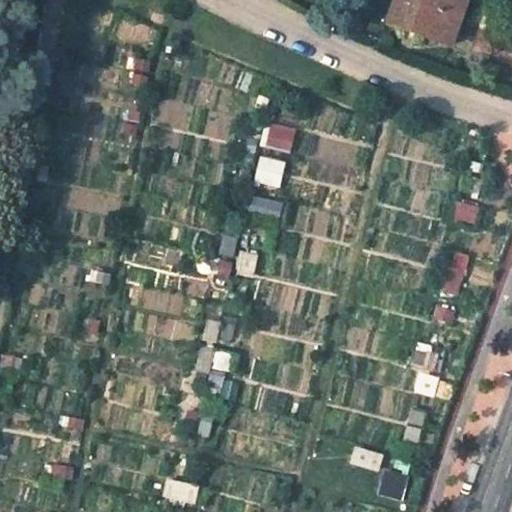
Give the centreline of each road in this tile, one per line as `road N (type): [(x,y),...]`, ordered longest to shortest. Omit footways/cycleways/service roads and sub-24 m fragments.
road 1 (residential): [(60,0),(0,308)]
road 2 (unclassified): [(224,0),(511,122)]
